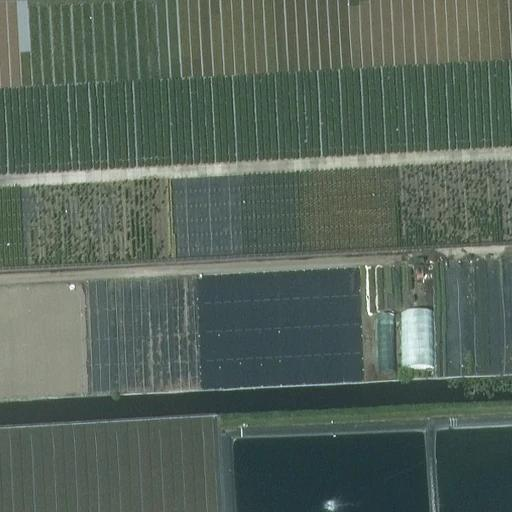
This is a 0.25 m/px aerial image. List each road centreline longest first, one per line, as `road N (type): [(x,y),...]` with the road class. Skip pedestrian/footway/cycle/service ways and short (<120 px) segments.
road 1 (track): [(511,152),(0,181)]
road 2 (track): [(0,280),(511,251)]
